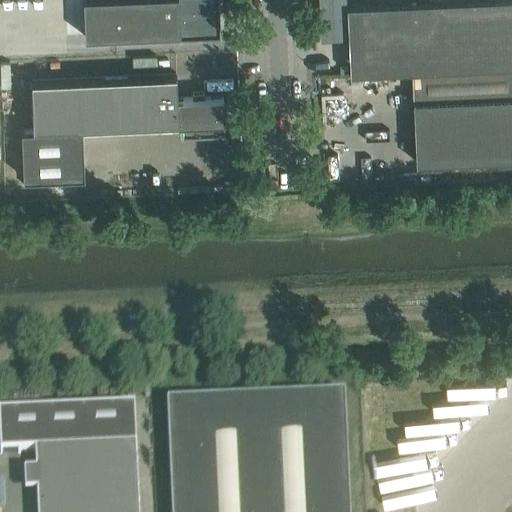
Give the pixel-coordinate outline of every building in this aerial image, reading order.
[(83,0),(85,37),(197,32),(220,31),(219,0),(83,0)] [(413,70),(511,66),(511,0),(470,0),(347,5),(351,73),(413,70)] [(106,76),(106,66),(75,67),(76,77),(106,76)] [(414,101),(511,96),(511,66),(413,70),(414,101)] [(21,130),(23,177),(24,185),(39,184),(39,177),(84,174),(82,127),(224,120),(223,95),(204,96),(204,92),(193,92),(193,97),(177,97),(176,74),(32,81),(34,129),(21,130)] [(511,96),(414,101),(417,162),(511,157),(511,96)] [(349,511),(344,398),(167,406),(171,511),(349,511)] [(35,453),(37,511),(139,511),(135,408),(0,413),(0,444),(0,455),(35,453)]
